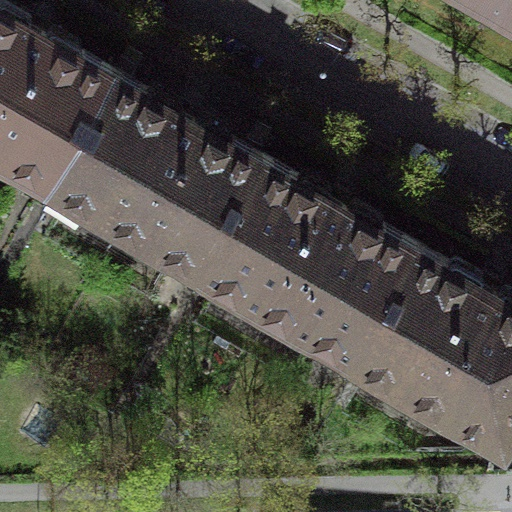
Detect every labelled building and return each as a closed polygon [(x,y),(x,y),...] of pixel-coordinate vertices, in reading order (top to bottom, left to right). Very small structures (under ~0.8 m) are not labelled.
[(0,0),(0,148),(48,176),(112,65),(36,21),(0,0)] [(511,0),(498,0),(511,8),(511,0)] [(48,176),(199,262),(263,151),(187,108),(112,65),(48,176)] [(338,194),(263,151),(199,262),(349,349),(413,237),(338,194)] [(511,294),(490,281),(413,237),(349,349),(503,436),(511,420),(511,294)]
